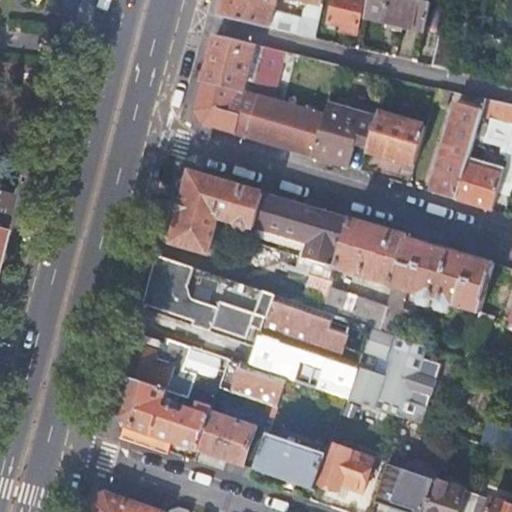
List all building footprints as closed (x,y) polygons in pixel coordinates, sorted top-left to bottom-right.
[(225,0),(221,18),(318,41),(327,0),(225,0)] [(335,0),(329,30),(343,33),(344,28),(359,32),(365,0),(364,0),(335,0)] [(432,4),(415,0),(369,0),(365,20),(426,34),(432,4)] [(344,28),(343,33),(358,37),(359,32),(344,28)] [(441,36),(434,68),(449,71),(456,39),(441,36)] [(216,37),(204,83),(244,94),(257,46),(216,37)] [(205,126),(314,158),(327,116),(244,94),(204,83),(196,112),(205,126)] [(480,106),(486,108),(488,100),(482,99),(480,106)] [(511,106),(488,100),(486,108),(485,112),(484,116),(511,122),(511,106)] [(458,104),(432,193),(459,201),(470,165),(484,116),(485,112),(458,104)] [(314,158),(350,169),(356,145),(369,149),(378,119),(330,106),(327,116),(314,158)] [(368,153),(417,166),(428,128),(379,115),(378,119),(369,149),(368,153)] [(459,201),(494,211),(505,176),(490,171),(492,165),(486,163),(484,169),(470,165),(459,201)] [(265,196),(193,175),(175,245),(211,256),(220,221),(257,229),(265,196)] [(0,229),(5,231),(14,196),(3,194),(0,192),(0,229)] [(351,221),(265,196),(257,229),(312,245),(307,260),(316,262),(337,269),(351,221)] [(410,239),(351,221),(337,269),(337,270),(396,287),(410,239)] [(496,264),(410,239),(396,287),(396,289),(423,297),(422,304),(430,309),(436,301),(441,303),(441,312),(448,314),(453,306),(481,314),(482,311),(496,264)] [(421,424),(443,364),(425,358),(429,346),(383,331),(325,312),(158,257),(144,310),(212,333),(260,349),(254,367),(289,379),(406,419),(420,424),(421,424)] [(337,269),(316,262),(311,276),(333,282),(337,270),(337,269)] [(331,289),(325,312),(383,331),(390,309),(331,289)] [(494,315),(482,311),(481,314),(467,359),(480,363),(494,315)] [(260,349),(212,333),(206,352),(230,359),(254,367),(260,349)] [(200,403),(213,408),(220,389),(222,384),(185,371),(193,347),(170,339),(164,355),(159,354),(163,343),(138,335),(126,378),(187,399),(200,403)] [(278,408),(289,379),(254,367),(230,359),(222,384),(220,389),(268,405),(278,408)] [(171,442),(198,452),(211,414),(213,408),(200,403),(196,412),(184,408),(187,399),(126,378),(117,413),(124,426),(121,435),(155,447),(168,452),(171,442)] [(265,414),(275,418),(278,408),(268,405),(265,414)] [(211,414),(198,452),(244,468),(257,430),(232,421),(235,413),(226,408),(223,418),(211,414)] [(354,416),(345,413),(341,424),(350,427),(354,416)] [(406,419),(394,453),(409,458),(420,424),(406,419)] [(256,472),(316,492),(328,456),(269,435),(256,472)] [(365,493),(377,459),(335,445),(322,484),(341,491),(343,485),(365,493)] [(391,511),(425,511),(437,480),(390,464),(379,495),(394,500),(391,511)] [(473,511),(480,495),(437,480),(425,511),(473,511)] [(188,511),(189,511),(178,508),(166,511),(159,511),(128,501),(107,494),(94,502),(90,511),(188,511)] [(511,511),(511,506),(480,495),(473,511),(511,511)]
